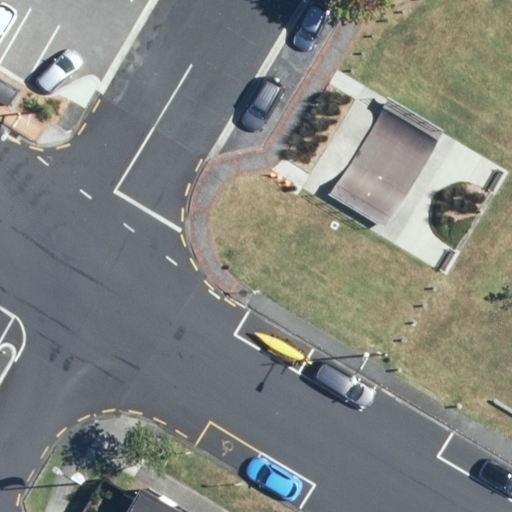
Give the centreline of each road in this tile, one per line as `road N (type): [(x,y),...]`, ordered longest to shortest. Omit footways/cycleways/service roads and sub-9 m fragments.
road 1 (residential): [(66,262),(175,344),(453,511)]
road 2 (residential): [(225,0),(66,262)]
road 3 (residential): [(0,378),(66,262)]
